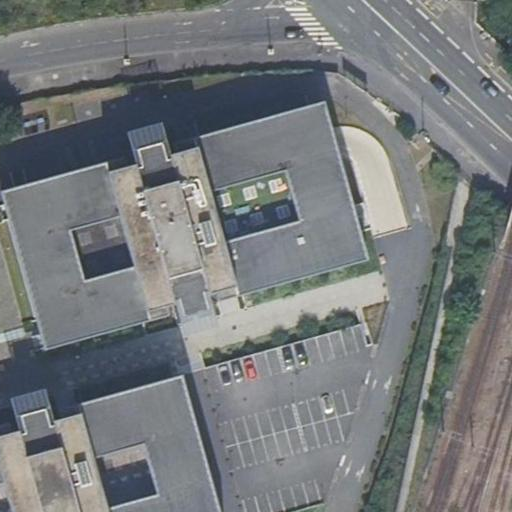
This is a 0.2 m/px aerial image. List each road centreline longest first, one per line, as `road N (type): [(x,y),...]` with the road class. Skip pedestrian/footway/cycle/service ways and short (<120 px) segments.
road 1 (tertiary): [(112,45),(292,23),(354,29),(403,58)]
road 2 (secondary): [(511,119),(384,0)]
road 3 (secondary): [(403,58),(511,164)]
road 4 (tertiary): [(112,45),(219,18),(250,0)]
